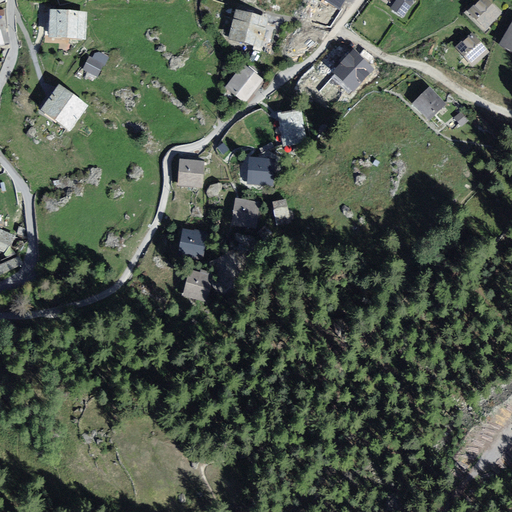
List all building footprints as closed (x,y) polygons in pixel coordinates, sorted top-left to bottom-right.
[(327,0),(341,8),(345,0),(327,0)] [(413,0),(382,0),(403,15),(413,1),(413,0)] [(494,16),(480,1),(470,11),(484,26),(494,16)] [(81,14),(50,12),(48,39),(80,40),(81,14)] [(262,21),(233,15),(226,41),(256,48),(262,21)] [(511,30),(503,48),(511,52),(511,30)] [(474,37),(457,48),(469,67),(486,56),(474,37)] [(354,43),(328,71),(352,93),(377,64),(354,43)] [(93,48),(85,69),(100,75),(109,54),(93,48)] [(257,81),(241,69),(227,89),(243,100),(257,81)] [(82,108),(54,88),(37,112),(65,132),(82,108)] [(440,106),(427,93),(413,107),(426,119),(440,106)] [(303,145),(298,115),(274,119),(279,149),(303,145)] [(274,159),(248,157),(246,185),(272,187),(274,159)] [(205,161),(180,160),(178,186),(204,187),(205,161)] [(262,202),(236,198),(232,225),(257,229),(262,202)] [(291,223),(287,199),(272,202),(276,225),(291,223)] [(16,232),(0,227),(0,253),(7,256),(16,232)] [(208,236),(181,232),(178,256),(204,260),(208,236)] [(0,275),(23,263),(19,256),(0,265),(0,275)] [(215,278),(192,270),(183,295),(206,303),(215,278)]
